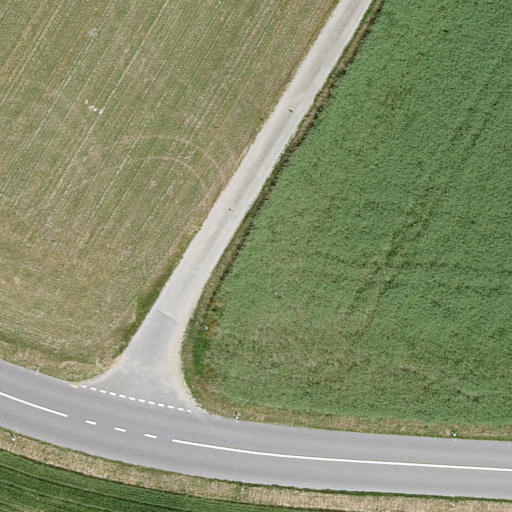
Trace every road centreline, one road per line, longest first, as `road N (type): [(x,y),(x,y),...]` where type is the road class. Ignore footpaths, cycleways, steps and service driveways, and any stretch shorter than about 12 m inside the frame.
road 1 (tertiary): [(511,469),(277,455),(132,431),(0,395)]
road 2 (track): [(353,0),(158,330),(132,431)]
